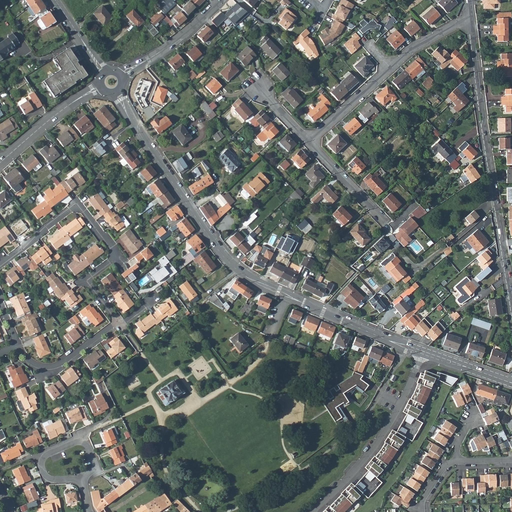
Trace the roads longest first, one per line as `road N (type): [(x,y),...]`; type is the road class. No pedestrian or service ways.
road 1 (residential): [(115,91),(236,268),(423,352)]
road 2 (residential): [(511,308),(469,22)]
road 3 (residential): [(0,264),(70,208),(83,210),(112,248),(111,261),(86,280),(119,323)]
road 4 (residential): [(314,511),(377,441),(423,352)]
road 5 (residential): [(81,479),(47,476),(43,456),(81,441),(94,462),(86,474)]
road 6 (tertiary): [(220,0),(198,24),(119,75)]
road 7 (tertiary): [(99,86),(0,162)]
road 8 (residential): [(18,345),(37,365),(56,365),(119,323)]
